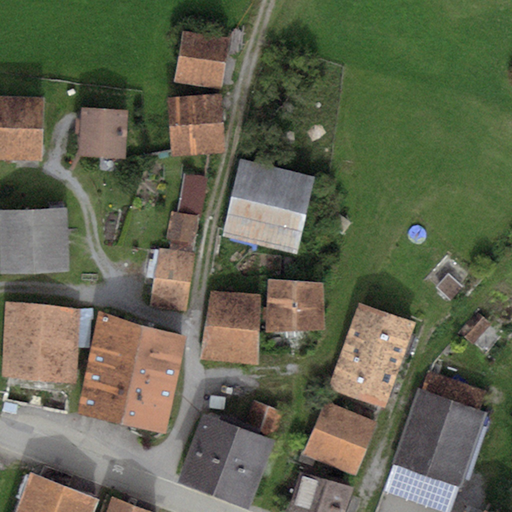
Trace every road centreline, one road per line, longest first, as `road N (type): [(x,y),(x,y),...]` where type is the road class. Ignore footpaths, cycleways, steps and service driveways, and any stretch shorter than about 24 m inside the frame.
road 1 (residential): [(242,48),(208,181),(184,387),(144,468)]
road 2 (track): [(280,347),(293,385),(254,508)]
road 3 (tertiary): [(0,412),(144,468)]
